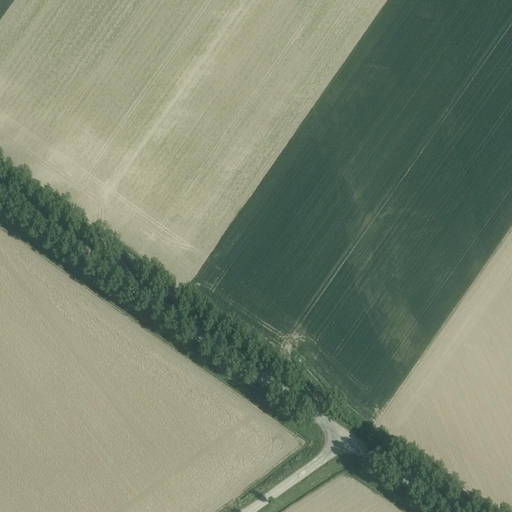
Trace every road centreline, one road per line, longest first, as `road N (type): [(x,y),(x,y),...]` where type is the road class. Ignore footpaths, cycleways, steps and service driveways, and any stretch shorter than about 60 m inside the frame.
road 1 (tertiary): [(347,438),(0,192)]
road 2 (tertiary): [(451,511),(347,438)]
road 3 (unclassified): [(252,511),(347,438)]
